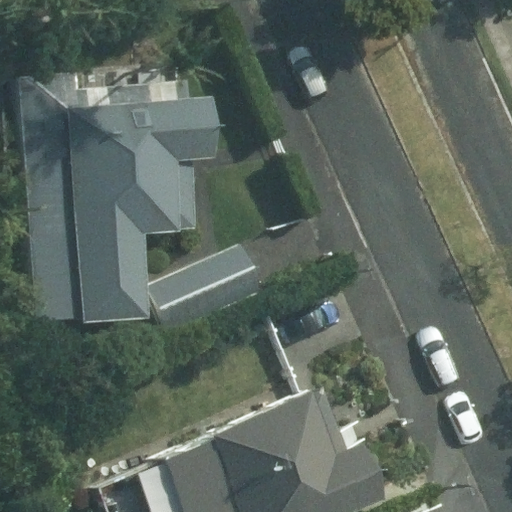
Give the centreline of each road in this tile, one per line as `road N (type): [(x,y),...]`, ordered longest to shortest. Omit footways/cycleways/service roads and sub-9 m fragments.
road 1 (residential): [(511,490),(287,0)]
road 2 (residential): [(425,0),(511,192)]
